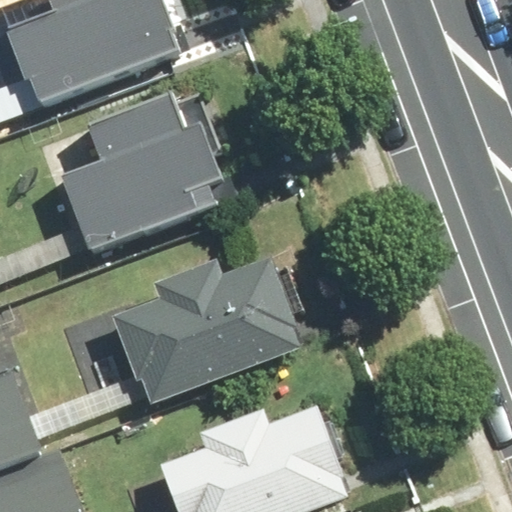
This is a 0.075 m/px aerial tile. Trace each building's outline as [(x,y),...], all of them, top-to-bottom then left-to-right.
[(20,33),(52,111),(200,52),(179,0),(60,0),(66,14),(20,33)] [(74,180),(101,253),(244,202),(217,128),(201,134),(188,96),(99,127),(113,166),(74,180)] [(126,320),(164,412),(317,349),(281,263),(237,281),(231,266),(176,289),(180,298),(126,320)] [(24,369),(0,378),(0,511),(87,511),(64,453),(59,455),(24,369)] [(181,464),(198,511),(336,511),(369,500),(335,405),(284,423),(279,410),(216,432),(222,449),(181,464)]
